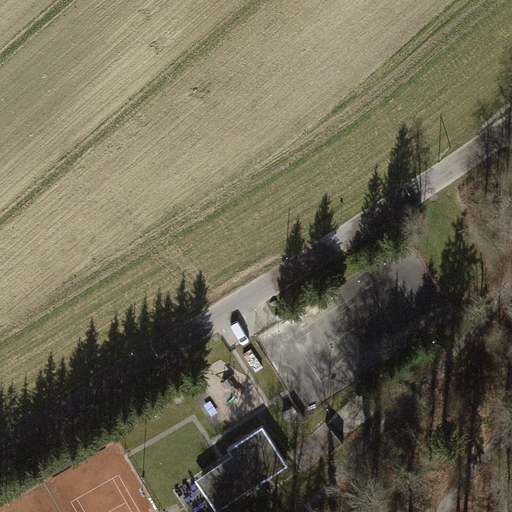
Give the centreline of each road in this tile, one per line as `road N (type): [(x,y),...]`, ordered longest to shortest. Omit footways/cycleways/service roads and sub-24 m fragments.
road 1 (unclassified): [(511,131),(0,451)]
road 2 (unclassified): [(511,416),(459,474),(442,511)]
